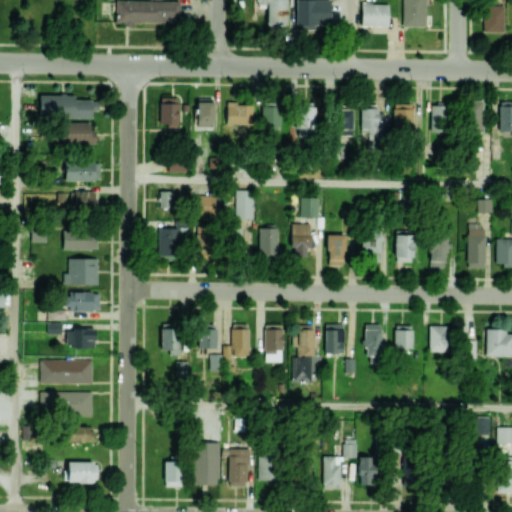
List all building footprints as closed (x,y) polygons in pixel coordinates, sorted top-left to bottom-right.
[(132,23),(132,26),(126,26),(122,26),(122,22),(114,22),(114,21),(114,0),(179,1),(178,20),(164,20),(164,22),(139,22),(139,23),(132,23)] [(286,0),(286,24),(284,24),(284,30),(268,30),(268,24),(266,24),(266,0),(265,0),(265,4),(257,4),(257,0),(286,0)] [(329,0),(329,25),(312,25),(312,30),(296,29),(296,25),(295,25),(295,0),(329,0)] [(403,0),(426,0),(426,26),(403,26),(403,0)] [(361,2),(361,26),(388,26),(388,4),(372,3),(372,2),(361,2)] [(483,31),(504,31),(504,5),(483,5),(483,31)] [(90,116),(37,115),(37,95),(73,96),(73,100),(90,100),(90,102),(97,102),(96,111),(90,111),(90,116)] [(158,125),(177,125),(177,97),(159,97),(158,125)] [(213,127),(213,98),(196,98),(196,127),(213,127)] [(482,101),(467,100),(466,129),(481,129),(482,101)] [(511,130),(511,100),(498,101),(498,131),(511,130)] [(251,124),(252,103),(226,103),(225,123),(251,124)] [(392,128),(412,129),(412,103),(392,103),(392,128)] [(445,131),(446,104),(430,104),(429,131),(445,131)] [(278,131),(279,106),(261,106),(260,130),(278,131)] [(351,135),(352,109),(334,108),(333,134),(351,135)] [(295,112),(296,137),(313,137),(312,112),(295,112)] [(22,119),(30,120),(30,127),(22,127),(22,119)] [(60,141),(94,141),(94,128),(89,128),(89,120),(60,120),(60,141)] [(63,177),(98,178),(98,160),(64,159),(63,177)] [(167,171),(185,171),(184,161),(167,161),(167,171)] [(72,189),(72,207),(96,208),(96,190),(72,189)] [(251,218),(252,190),(234,189),(233,218),(251,218)] [(55,200),(64,200),(64,191),(56,190),(55,200)] [(158,207),(171,208),(171,191),(159,191),(158,207)] [(193,215),(213,215),(214,195),(194,195),(193,215)] [(318,217),(318,196),(300,196),(299,216),(318,217)] [(491,197),(476,198),(477,213),(491,213),(491,197)] [(484,268),(485,234),(480,234),(480,223),(466,222),(465,267),(484,268)] [(309,223),(291,223),(290,256),(308,256),(309,223)] [(29,226),(43,226),(42,240),(29,239),(29,226)] [(242,227),(230,227),(229,246),(241,246),(242,227)] [(257,257),(277,258),(277,227),(258,227),(257,257)] [(61,247),(89,247),(89,246),(95,246),(95,230),(89,230),(89,228),(61,228),(61,247)] [(157,228),(157,254),(177,254),(178,228),(157,228)] [(380,261),(381,232),(362,231),(361,261),(380,261)] [(412,233),(394,233),(393,261),(412,261),(412,233)] [(343,265),(343,234),(326,234),(326,265),(343,265)] [(428,266),(445,266),(445,236),(429,235),(428,266)] [(495,265),(511,264),(511,238),(495,238),(495,265)] [(61,282),(95,283),(96,256),(66,256),(66,271),(61,271),(61,282)] [(67,305),(67,308),(92,309),(92,306),(98,307),(98,292),(90,292),(91,290),(67,290),(67,294),(63,294),(62,304),(67,305)] [(64,318),(64,307),(46,307),(46,318),(64,318)] [(59,332),(59,321),(45,320),(45,332),(59,332)] [(247,323),(231,323),(231,356),(247,356),(247,323)] [(343,323),(324,323),(324,354),(343,354),(343,323)] [(380,324),(363,323),(363,355),(369,355),(369,361),(380,362),(380,324)] [(263,360),(281,361),(281,325),(264,324),(263,360)] [(291,381),(311,381),(311,370),(320,370),(320,354),(313,354),(313,324),(292,324),(292,346),(298,346),(298,356),(291,356),(291,381)] [(411,348),(412,325),(393,324),(393,347),(411,348)] [(447,351),(447,325),(428,325),(428,351),(447,351)] [(71,343),(71,346),(93,346),(93,327),(71,327),(71,329),(64,329),(64,343),(71,343)] [(217,329),(196,327),(195,347),(216,348),(217,329)] [(168,349),(168,354),(178,354),(178,328),(160,328),(160,349),(168,349)] [(484,355),(511,355),(511,332),(505,333),(505,328),(485,328),(484,355)] [(475,340),(464,340),(463,357),(475,357),(475,340)] [(220,368),(220,353),(209,354),(209,369),(220,368)] [(90,380),(38,380),(38,356),(90,357),(90,380)] [(186,361),(174,361),(175,376),(187,375),(186,361)] [(90,414),(90,390),(40,390),(40,414),(90,414)] [(489,433),(489,415),(471,415),(471,433),(489,433)] [(83,440),(92,440),(92,429),(88,429),(88,425),(65,425),(65,440),(73,440),(73,442),(83,442),(83,440)] [(511,442),(511,426),(496,426),(495,443),(511,442)] [(355,457),(355,439),(343,438),(342,456),(355,457)] [(217,442),(191,442),(192,484),(218,484),(217,442)] [(227,485),(247,485),(248,448),(228,447),(227,485)] [(258,480),(279,479),(278,449),(257,450),(258,480)] [(339,487),(340,456),(322,455),(321,487),(339,487)] [(302,473),(309,475),(313,458),(304,456),(302,465),(304,466),(302,473)] [(373,484),(374,456),(358,456),(357,484),(373,484)] [(511,492),(511,456),(496,456),(495,491),(511,492)] [(67,470),(67,460),(93,461),(93,464),(97,464),(97,478),(93,477),(93,480),(91,480),(91,482),(77,482),(77,480),(66,480),(66,479),(63,479),(63,469),(67,470)] [(163,486),(180,486),(179,461),(163,461),(163,486)]
